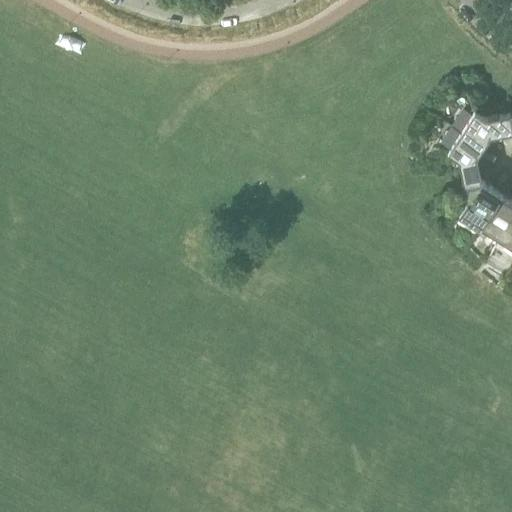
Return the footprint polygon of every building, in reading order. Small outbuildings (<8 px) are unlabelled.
[(474,110),(461,130),(483,145),(490,135),(511,130),(508,112),(485,116),(479,113),(474,110)] [(483,145),(461,130),(447,151),(458,158),(463,182),(481,178),(476,156),(483,145)] [(479,226),(501,193),(481,180),(481,178),(463,182),(467,199),(459,213),(479,226)] [(500,239),(511,221),(511,199),(501,193),(479,226),(500,239)] [(511,265),(511,221),(500,239),(485,263),(506,276),(511,265)]
